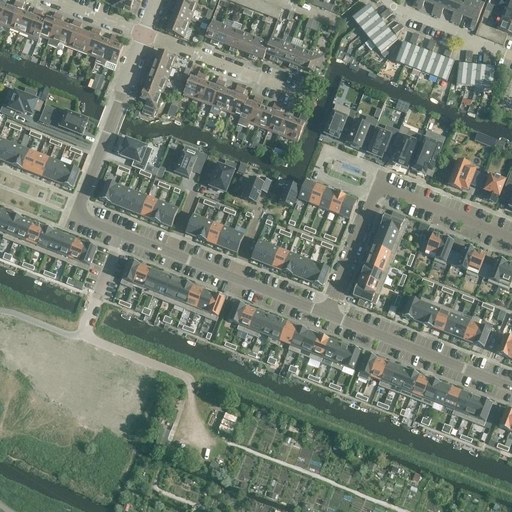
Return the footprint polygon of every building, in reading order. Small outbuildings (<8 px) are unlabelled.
[(131,10),(134,1),(132,0),(114,0),(111,8),(123,12),(124,8),(131,10)] [(195,10),(199,0),(197,0),(174,0),(174,2),(195,10)] [(249,9),(252,0),(246,0),(244,7),(249,9)] [(255,12),(259,0),(258,0),(252,0),(249,9),(255,12)] [(261,14),(265,3),(259,0),(255,12),(261,14)] [(420,0),(417,9),(421,11),(424,3),(430,5),(431,0),(420,0)] [(431,0),(430,5),(435,7),(432,15),(436,16),(442,0),(431,0)] [(453,0),(442,0),(436,16),(440,18),(444,10),(448,12),(453,0)] [(463,0),(453,0),(448,12),(454,14),(451,22),(455,24),(463,0)] [(474,1),(471,0),(463,0),(455,24),(459,25),(463,17),(467,19),(474,1)] [(474,31),(484,5),(474,1),(467,19),(473,21),(470,29),(474,31)] [(176,7),(174,13),(191,20),(195,10),(174,2),(172,6),(176,7)] [(10,30),(19,4),(15,3),(14,7),(15,8),(14,10),(7,7),(0,26),(10,30)] [(261,14),(266,16),(271,5),(265,3),(261,14)] [(19,33),(26,15),(19,12),(20,10),(22,11),(23,6),(19,4),(10,30),(19,33)] [(266,16),(272,18),(276,7),(271,5),(266,16)] [(353,20),(358,27),(375,14),(369,6),(353,20)] [(272,18),(278,20),(282,9),(276,7),(272,18)] [(29,37),(38,12),(34,10),(33,15),(34,15),(33,17),(26,15),(19,33),(29,37)] [(501,21),(511,24),(511,13),(505,11),(501,21)] [(45,22),(39,19),(39,17),(41,18),(42,13),(38,12),(29,37),(39,41),(40,37),(45,22)] [(166,21),(188,29),(191,20),(174,13),(172,19),(168,17),(166,21)] [(40,37),(49,41),(59,16),(55,14),(53,19),(51,19),(50,20),(46,18),(45,22),(40,37)] [(358,27),(364,34),(380,21),(375,14),(358,27)] [(59,16),(49,41),(47,47),(56,50),(59,45),(66,26),(59,23),(60,21),(61,22),(63,17),(59,16)] [(309,20),(307,24),(312,26),(310,30),(317,32),(320,24),(309,20)] [(184,39),(188,29),(166,21),(165,25),(169,26),(166,32),(184,39)] [(210,45),(214,47),(222,25),(212,21),(205,39),(211,41),(210,45)] [(370,41),(386,28),(380,21),(364,34),(370,41)] [(511,24),(501,21),(497,32),(502,33),(508,35),(511,36),(511,24)] [(59,45),(63,46),(68,48),(78,23),(74,22),(72,26),(73,27),(73,29),(66,26),(59,45)] [(78,23),(68,48),(78,52),(85,33),(78,31),(79,29),(80,29),(82,25),(78,23)] [(222,25),(214,47),(217,48),(219,44),(225,46),(231,29),(222,25)] [(480,25),(476,36),(481,38),(486,27),(480,25)] [(487,40),(491,29),(486,27),(481,38),(487,40)] [(386,28),(370,41),(375,48),(391,35),(386,28)] [(91,34),(92,34),(93,34),(92,36),(85,33),(78,52),(87,56),(97,30),(93,29),(91,34)] [(231,29),(225,46),(230,49),(229,52),(233,54),(241,32),(231,29)] [(491,29),(487,40),(492,42),(497,31),(491,29)] [(87,56),(97,59),(104,41),(97,38),(98,36),(99,37),(101,32),(97,30),(87,56)] [(497,31),(492,42),(498,44),(502,33),(497,32),(497,31)] [(241,32),(233,54),(236,55),(238,51),(244,54),(250,36),(241,32)] [(502,33),(498,44),(504,47),(508,35),(502,33)] [(397,42),(391,35),(375,48),(381,55),(397,42)] [(104,41),(97,59),(94,65),(104,69),(116,38),(112,36),(110,41),(112,41),(111,43),(104,41)] [(250,36),(244,54),(249,56),(248,60),(252,61),(260,40),(250,36)] [(114,73),(116,67),(123,48),(116,45),(117,43),(118,44),(120,39),(116,38),(104,69),(114,73)] [(271,38),(269,43),(270,43),(265,55),(265,56),(271,58),(269,62),(273,63),(281,42),(271,38)] [(257,59),(263,61),(265,56),(265,55),(270,43),(269,43),(260,40),(252,61),(255,63),(257,59)] [(291,45),(283,42),(281,42),(273,63),(277,64),(278,60),(284,63),(291,45)] [(396,64),(404,67),(412,48),(403,44),(396,64)] [(284,63),(288,64),(290,65),(288,69),(292,70),(300,49),(291,45),(284,63)] [(413,70),(420,51),(412,48),(404,67),(413,70)] [(300,49),(292,70),(296,72),(297,68),(303,70),(310,53),(300,49)] [(421,73),(429,54),(420,51),(413,70),(421,73)] [(153,56),(151,60),(173,68),(176,59),(159,52),(156,58),(153,56)] [(324,58),(314,54),(310,53),(303,70),(313,74),(315,68),(319,69),(324,58)] [(429,54),(421,73),(430,77),(437,57),(429,54)] [(445,60),(437,57),(430,77),(438,80),(445,60)] [(154,65),(151,71),(169,78),(173,68),(151,60),(150,64),(154,65)] [(454,64),(445,60),(438,80),(447,83),(454,64)] [(457,86),(466,87),(468,66),(459,65),(457,86)] [(477,67),(468,66),(466,87),(475,88),(477,67)] [(475,88),(484,89),(486,68),(477,67),(475,88)] [(486,68),(484,89),(493,90),(495,69),(486,68)] [(144,79),(165,88),(169,78),(151,71),(149,77),(145,75),(144,79)] [(192,101),(202,76),(198,75),(196,81),(190,79),(182,98),(192,101)] [(202,76),(192,101),(202,105),(209,86),(204,84),(206,78),(202,76)] [(146,84),(144,91),(161,97),(165,88),(144,79),(142,83),(146,84)] [(209,86),(202,105),(212,109),(221,83),(217,82),(215,88),(209,86)] [(221,83),(212,109),(221,112),(228,93),(223,91),(225,85),(221,83)] [(228,93),(221,112),(231,116),(240,90),(236,89),(234,95),(228,93)] [(3,106),(0,114),(14,119),(14,118),(16,112),(22,115),(24,115),(25,112),(26,113),(32,115),(34,111),(40,113),(43,104),(35,100),(37,94),(33,92),(27,90),(24,96),(15,93),(9,109),(3,106)] [(231,116),(240,119),(247,103),(248,101),(242,98),(244,92),(240,90),(231,116)] [(153,118),(161,97),(144,91),(140,100),(146,103),(142,114),(153,118)] [(239,121),(243,123),(249,125),(259,100),(255,98),(252,105),(247,103),(240,119),(239,121)] [(259,100),(249,125),(259,129),(266,110),(260,108),(263,101),(259,100)] [(266,110),(259,129),(268,132),(278,107),(274,105),(271,112),(266,110)] [(171,106),(168,114),(174,116),(177,108),(176,107),(172,106),(171,106)] [(285,117),(279,115),(282,108),(278,107),(268,132),(278,136),(285,117)] [(380,119),(389,123),(395,111),(386,107),(380,119)] [(66,112),(60,128),(82,137),(83,135),(84,132),(88,121),(66,112)] [(333,115),(324,137),(338,143),(342,132),(348,134),(355,116),(349,113),(346,120),(333,115)] [(43,115),(40,122),(49,126),(52,118),(43,115)] [(285,138),(288,139),(292,141),(295,142),(297,143),(299,138),(304,125),(299,123),(299,122),(292,119),(288,118),(285,117),(278,136),(285,138)] [(378,122),(367,118),(364,125),(356,122),(347,144),(352,146),(351,148),(358,151),(359,149),(360,149),(366,134),(372,137),(378,122)] [(394,165),(408,170),(418,143),(407,139),(410,131),(401,128),(394,146),(400,149),(394,165)] [(377,130),(367,154),(381,160),(386,148),(392,150),(397,138),(377,130)] [(412,131),(409,137),(418,140),(420,135),(412,131)] [(424,139),(412,171),(417,173),(416,174),(425,177),(427,172),(434,174),(441,156),(439,156),(443,147),(424,139)] [(0,161),(2,162),(9,144),(0,140),(0,161)] [(121,149),(119,154),(121,155),(120,156),(135,162),(132,168),(136,169),(144,172),(152,151),(126,141),(123,148),(123,149),(121,149)] [(12,166),(19,148),(9,144),(2,162),(12,166)] [(22,170),(29,152),(19,148),(12,166),(22,170)] [(32,174),(40,156),(29,152),(22,170),(32,174)] [(183,154),(175,174),(189,180),(192,172),(200,175),(207,157),(199,153),(196,159),(183,154)] [(42,178),(50,160),(40,156),(32,174),(42,178)] [(52,182),(60,164),(50,160),(42,178),(52,182)] [(218,165),(209,188),(219,191),(218,192),(224,194),(226,194),(235,172),(234,172),(235,168),(236,166),(227,162),(226,164),(224,168),(218,165)] [(451,180),(448,186),(460,191),(461,189),(468,192),(470,185),(479,188),(484,176),(475,173),(476,170),(475,170),(470,168),(470,167),(469,167),(459,162),(458,162),(458,163),(454,172),(452,171),(449,179),(451,180)] [(62,186),(70,168),(60,164),(52,182),(62,186)] [(73,190),(80,172),(70,168),(62,186),(73,190)] [(487,193),(484,200),(495,205),(498,197),(499,198),(505,182),(490,176),(489,179),(485,177),(480,189),(485,191),(484,192),(487,193)] [(273,183),(260,178),(258,183),(250,179),(241,200),(256,206),(261,193),(268,195),(273,183)] [(309,205),(316,186),(306,182),(298,201),(309,205)] [(110,205),(118,187),(107,183),(100,201),(110,205)] [(300,190),(287,184),(284,192),(273,188),(271,195),(281,199),(279,205),(293,210),(295,204),(297,205),(299,198),(297,197),(300,190)] [(319,209),(326,190),(316,186),(309,205),(319,209)] [(120,209),(128,191),(118,187),(110,205),(120,209)] [(329,213),(336,194),(326,190),(319,209),(329,213)] [(130,213),(138,195),(128,191),(120,209),(130,213)] [(339,217),(346,198),(336,194),(329,213),(339,217)] [(141,217),(148,199),(138,195),(130,213),(141,217)] [(350,221),(357,202),(346,198),(339,217),(350,221)] [(151,221),(158,203),(148,199),(141,217),(151,221)] [(161,225),(168,207),(158,203),(151,221),(161,225)] [(171,229),(178,211),(168,207),(161,225),(171,229)] [(1,212),(0,215),(0,232),(5,235),(12,216),(1,212)] [(12,216),(5,235),(15,239),(23,220),(12,216)] [(196,239),(203,221),(193,216),(186,235),(196,239)] [(380,227),(399,234),(403,223),(385,216),(380,227)] [(23,220),(15,239),(26,243),(33,225),(23,220)] [(206,243),(214,225),(203,221),(196,239),(206,243)] [(33,225),(26,243),(37,247),(44,229),(33,225)] [(216,247),(224,228),(214,225),(206,243),(216,247)] [(380,227),(376,237),(395,244),(399,234),(380,227)] [(226,251),(234,232),(224,228),(216,247),(226,251)] [(44,229),(37,247),(47,251),(55,233),(44,229)] [(237,255),(244,237),(234,232),(226,251),(237,255)] [(55,233),(47,251),(58,255),(65,237),(55,233)] [(435,260),(443,239),(433,235),(430,243),(424,241),(423,244),(421,249),(419,254),(425,256),(435,260)] [(65,237),(58,255),(69,260),(76,241),(65,237)] [(376,237),(372,247),(391,254),(395,244),(376,237)] [(456,254),(451,252),(454,243),(443,239),(435,260),(434,262),(445,266),(446,264),(451,266),(456,254)] [(76,241),(69,260),(79,264),(86,245),(76,241)] [(262,265),(269,246),(259,242),(251,261),(262,265)] [(86,245),(79,264),(90,268),(97,250),(86,245)] [(272,269),(279,250),(269,246),(262,265),(272,269)] [(369,257),(387,264),(391,254),(372,247),(369,257)] [(467,272),(475,252),(465,248),(461,256),(456,254),(451,266),(457,268),(467,272)] [(282,273),(289,254),(279,250),(272,269),(282,273)] [(488,266),(483,264),(486,256),(476,252),(475,252),(467,272),(466,274),(477,279),(478,277),(483,279),(488,266)] [(292,277),(299,258),(289,254),(282,273),(292,277)] [(383,274),(387,264),(369,257),(365,267),(383,274)] [(302,281),(310,262),(299,258),(292,277),(302,281)] [(498,287),(507,264),(497,260),(493,269),(488,266),(483,279),(489,281),(488,283),(498,287)] [(129,262),(122,281),(133,285),(140,267),(129,262)] [(312,285),(320,266),(310,262),(302,281),(312,285)] [(511,266),(507,264),(498,287),(509,291),(510,289),(511,290),(511,266)] [(323,289),(330,270),(320,266),(312,285),(323,289)] [(140,267),(133,285),(144,289),(151,271),(140,267)] [(361,277),(379,284),(383,274),(365,267),(361,277)] [(151,271),(144,289),(154,293),(162,275),(151,271)] [(162,275),(154,293),(165,298),(172,279),(162,275)] [(357,287),(375,294),(379,284),(361,277),(357,287)] [(172,279),(165,298),(176,302),(183,283),(172,279)] [(183,283),(176,302),(186,306),(193,288),(183,283)] [(371,305),(375,294),(357,287),(352,298),(371,305)] [(193,288),(186,306),(197,310),(204,292),(193,288)] [(204,292),(197,310),(207,314),(215,296),(204,292)] [(215,296),(207,314),(219,319),(226,300),(215,296)] [(413,322),(420,304),(410,299),(402,318),(413,322)] [(228,322),(239,327),(246,308),(235,304),(228,322)] [(423,326),(430,308),(420,304),(413,322),(423,326)] [(239,327),(250,331),(257,313),(246,308),(239,327)] [(433,330),(440,311),(430,308),(423,326),(433,330)] [(443,334),(450,315),(440,311),(433,330),(443,334)] [(250,331),(260,335),(268,317),(257,313),(250,331)] [(453,338),(460,319),(450,315),(443,334),(453,338)] [(260,335),(271,339),(278,321),(268,317),(260,335)] [(463,342),(470,323),(460,319),(453,338),(463,342)] [(271,339),(282,343),(289,325),(278,321),(271,339)] [(473,346),(480,327),(470,323),(463,342),(473,346)] [(282,343),(292,348),(299,329),(289,325),(282,343)] [(484,350),(491,331),(480,327),(473,346),(484,350)] [(292,348),(303,352),(310,333),(299,329),(292,348)] [(303,352),(313,356),(321,338),(310,333),(303,352)] [(508,359),(511,347),(511,339),(504,336),(497,355),(508,359)] [(313,356),(323,360),(331,342),(321,338),(313,356)] [(323,360),(333,364),(341,346),(331,342),(323,360)] [(333,364),(343,368),(351,349),(341,346),(333,364)] [(343,368),(355,372),(362,354),(351,349),(343,368)] [(359,374),(370,378),(377,360),(366,355),(359,374)] [(370,378),(380,382),(387,364),(377,360),(370,378)] [(380,382),(390,386),(397,368),(387,364),(380,382)] [(390,386),(400,390),(407,372),(397,368),(390,386)] [(400,390),(411,394),(418,376),(407,372),(400,390)] [(411,394),(421,398),(429,380),(418,376),(411,394)] [(421,398),(432,403),(439,384),(429,380),(421,398)] [(432,403),(443,407),(450,388),(439,384),(432,403)] [(443,407),(453,411),(460,393),(450,388),(443,407)] [(453,411),(464,415),(471,397),(460,393),(453,411)] [(464,415),(474,419),(482,401),(471,397),(464,415)] [(474,419),(485,424),(493,405),(482,401),(474,419)] [(511,412),(506,410),(499,428),(510,432),(511,426),(511,412)] [(233,419),(225,436),(230,439),(234,430),(240,432),(243,425),(237,422),(238,421),(233,419)]
